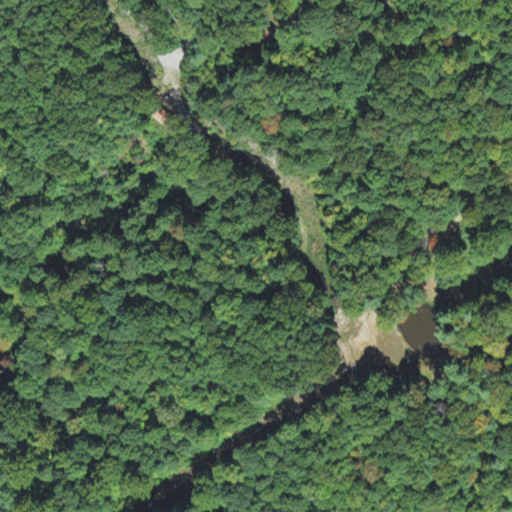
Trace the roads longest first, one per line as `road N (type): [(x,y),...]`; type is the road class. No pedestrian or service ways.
road 1 (residential): [(119,0),(164,56),(189,117),(296,214),(298,318),(321,378),(376,403),(442,451),(511,457)]
road 2 (residential): [(511,194),(492,187),(465,201),(363,327)]
